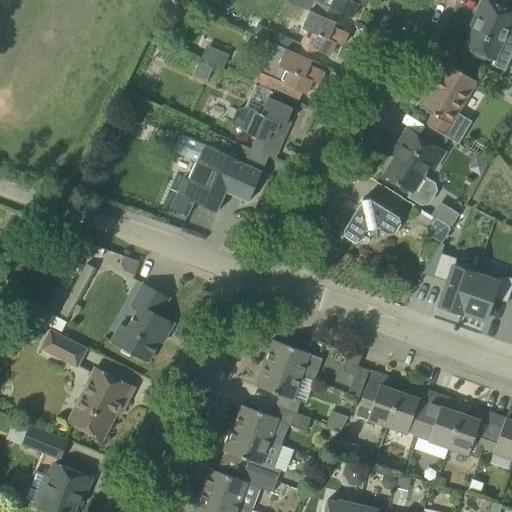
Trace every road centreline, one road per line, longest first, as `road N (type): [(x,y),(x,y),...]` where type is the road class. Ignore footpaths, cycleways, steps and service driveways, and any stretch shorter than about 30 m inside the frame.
road 1 (tertiary): [(253,280),(421,0)]
road 2 (unclassified): [(511,370),(253,280)]
road 3 (unclassified): [(253,280),(0,187)]
road 4 (tertiary): [(132,511),(253,280)]
